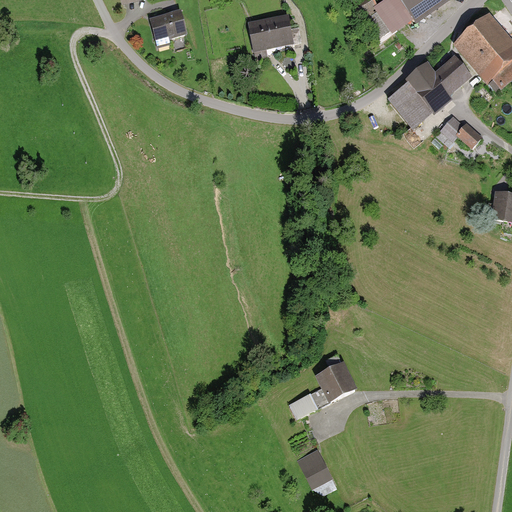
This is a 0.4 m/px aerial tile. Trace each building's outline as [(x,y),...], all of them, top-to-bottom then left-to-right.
[(406,0),(423,23),(454,0),(406,0)] [(189,16),(157,25),(163,49),(195,39),(189,16)] [(511,42),(491,19),(461,45),(500,88),(511,77),(511,42)] [(298,46),(293,22),(252,31),(259,65),(272,62),(270,52),(298,46)] [(436,69),(393,103),(418,135),(459,102),(455,98),(478,79),(463,61),(443,77),(436,69)] [(485,146),(456,121),(442,136),(458,149),(465,141),(479,153),(485,146)] [(511,195),(496,194),(492,220),(511,223),(511,195)] [(319,392),(290,407),(297,421),(326,406),(328,409),(358,394),(340,359),(325,367),(329,375),(314,382),(319,392)] [(386,423),(385,404),(370,405),(371,424),(386,423)] [(317,450),(296,462),(312,491),(333,480),(317,450)]
